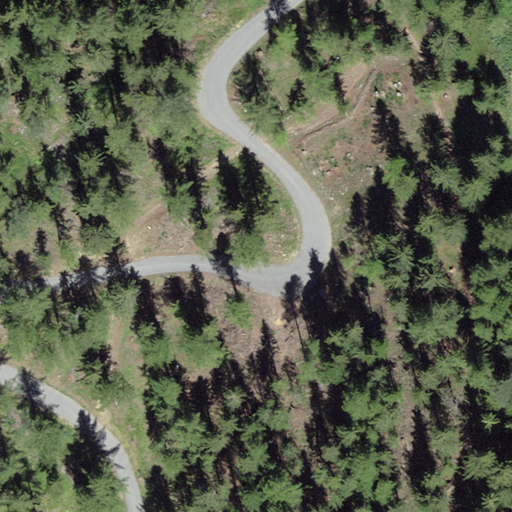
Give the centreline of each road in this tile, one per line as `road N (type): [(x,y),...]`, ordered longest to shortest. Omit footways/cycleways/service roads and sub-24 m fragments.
road 1 (unclassified): [(292,0),(238,43),(209,93),(217,118),(284,172),(307,206),(316,247),(298,280),(270,282),(200,264),(0,283)]
road 2 (unclassified): [(0,373),(109,445),(138,511)]
